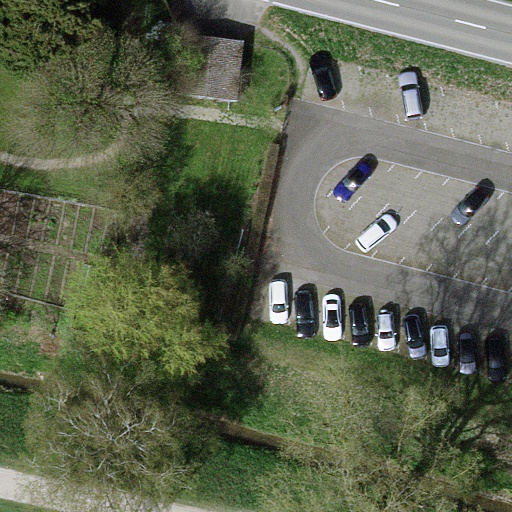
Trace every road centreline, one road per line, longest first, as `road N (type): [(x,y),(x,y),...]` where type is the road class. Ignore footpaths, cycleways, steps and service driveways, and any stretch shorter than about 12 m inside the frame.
road 1 (track): [(0,478),(157,511)]
road 2 (secondary): [(511,34),(376,0)]
